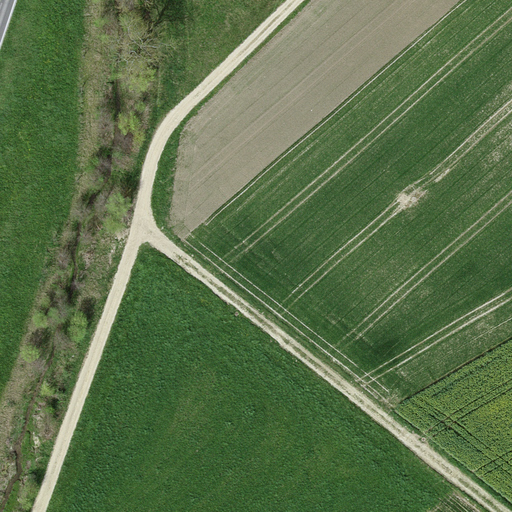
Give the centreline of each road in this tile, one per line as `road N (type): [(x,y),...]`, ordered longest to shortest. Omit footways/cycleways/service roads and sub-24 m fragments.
road 1 (track): [(500,511),(156,243),(139,213)]
road 2 (track): [(294,0),(171,120),(151,155),(139,213)]
